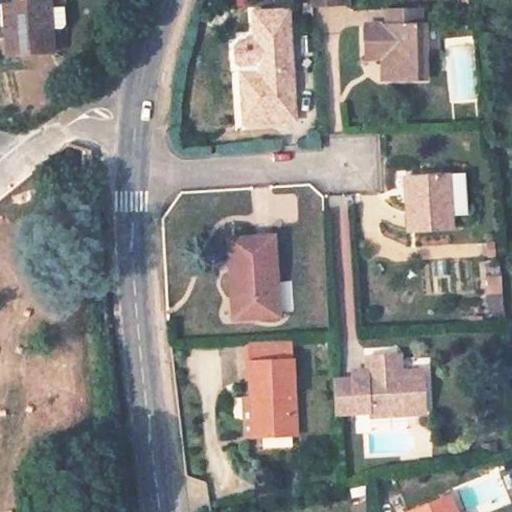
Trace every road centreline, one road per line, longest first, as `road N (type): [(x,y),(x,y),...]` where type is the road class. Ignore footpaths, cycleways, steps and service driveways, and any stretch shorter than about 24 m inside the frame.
road 1 (tertiary): [(161,511),(135,313),(129,175)]
road 2 (residential): [(351,163),(129,175)]
road 3 (unclassified): [(135,109),(81,115),(0,176)]
